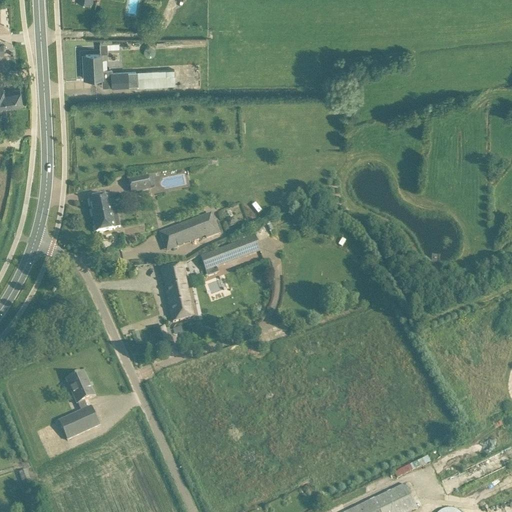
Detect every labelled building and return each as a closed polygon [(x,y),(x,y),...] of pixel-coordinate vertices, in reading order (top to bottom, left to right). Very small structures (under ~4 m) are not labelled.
[(86,68),(84,68),(85,78),(102,78),(112,77),(112,87),(139,85),(139,88),(175,86),(174,69),(112,72),(111,69),(101,70),(101,54),(100,54),(99,54),(86,54),(86,68)] [(0,117),(8,116),(7,109),(23,106),(20,88),(4,91),(2,83),(0,83),(0,117)] [(147,177),(130,180),(129,181),(128,181),(131,194),(151,190),(150,188),(148,178),(148,177),(147,177)] [(120,227),(116,208),(111,209),(108,196),(89,200),(96,234),(115,230),(115,229),(120,227)] [(172,249),(205,237),(206,239),(220,233),(216,222),(203,227),(200,219),(165,232),(168,238),(173,236),(177,247),(172,249)] [(212,249),(200,256),(201,257),(205,269),(259,248),(255,237),(254,237),(253,236),(258,234),(256,229),(251,231),(252,233),(230,241),(232,246),(213,253),(212,249)] [(182,265),(171,267),(161,270),(173,323),(194,318),(182,265)] [(209,282),(211,291),(219,289),(217,281),(209,282)] [(272,338),(286,332),(284,327),(270,333),(272,338)] [(169,329),(154,333),(152,334),(157,352),(174,347),(169,329)] [(84,373),(66,381),(77,405),(78,404),(81,412),(58,422),(67,441),(99,426),(91,407),(87,409),(84,402),(95,397),(84,373)] [(19,473),(24,487),(32,485),(27,471),(19,473)] [(409,511),(416,509),(404,485),(346,511),(409,511)]
